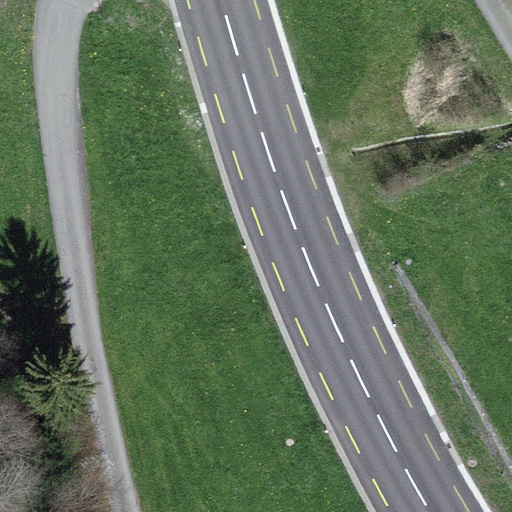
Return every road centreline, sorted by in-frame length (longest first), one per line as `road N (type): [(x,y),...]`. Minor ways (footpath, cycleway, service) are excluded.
road 1 (primary): [(430,511),(304,253),(224,0)]
road 2 (unclassified): [(122,511),(101,430),(57,106),(68,0)]
